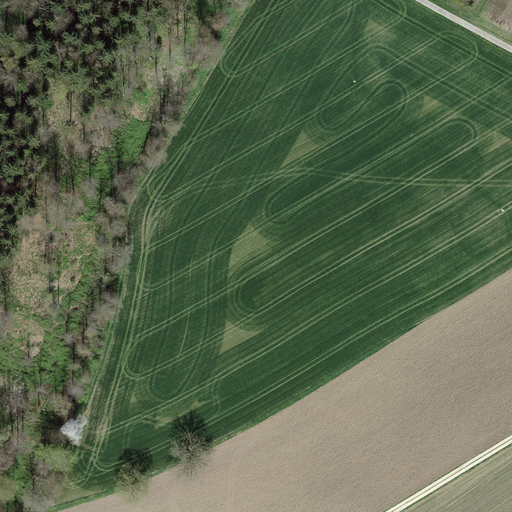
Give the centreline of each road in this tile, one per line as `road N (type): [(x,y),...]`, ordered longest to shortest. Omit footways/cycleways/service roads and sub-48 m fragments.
road 1 (track): [(86,0),(0,136)]
road 2 (track): [(511,438),(391,511)]
